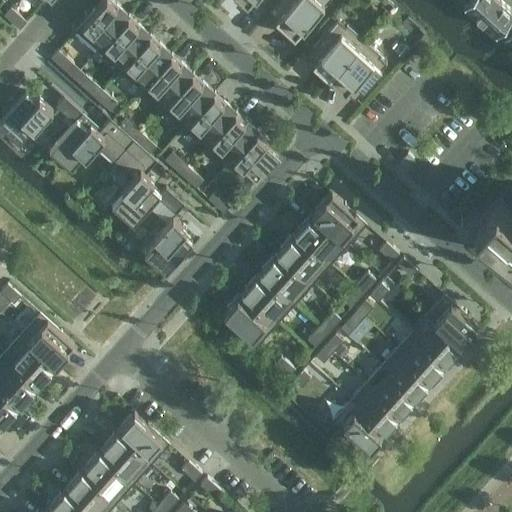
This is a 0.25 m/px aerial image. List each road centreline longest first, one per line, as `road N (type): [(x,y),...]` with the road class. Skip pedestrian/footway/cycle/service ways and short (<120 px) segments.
road 1 (residential): [(117,355),(320,128)]
road 2 (residential): [(511,298),(320,128)]
road 3 (residential): [(292,511),(117,355)]
road 4 (residential): [(320,128),(173,0)]
road 5 (residential): [(0,485),(117,355)]
